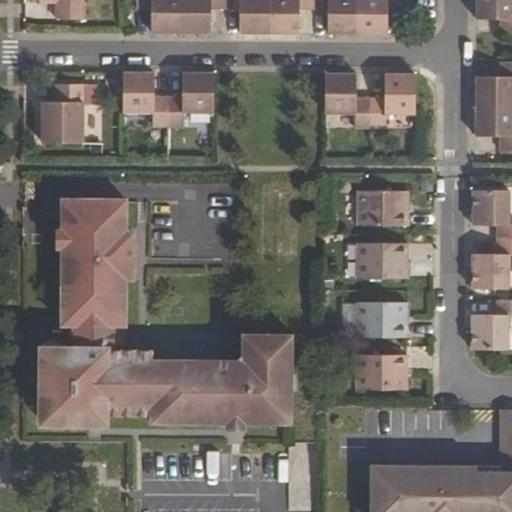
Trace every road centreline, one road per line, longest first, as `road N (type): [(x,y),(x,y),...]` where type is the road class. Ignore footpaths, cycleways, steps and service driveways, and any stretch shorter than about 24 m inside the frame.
road 1 (residential): [(0,52),(456,54)]
road 2 (residential): [(456,54),(452,351),(459,380),(511,390)]
